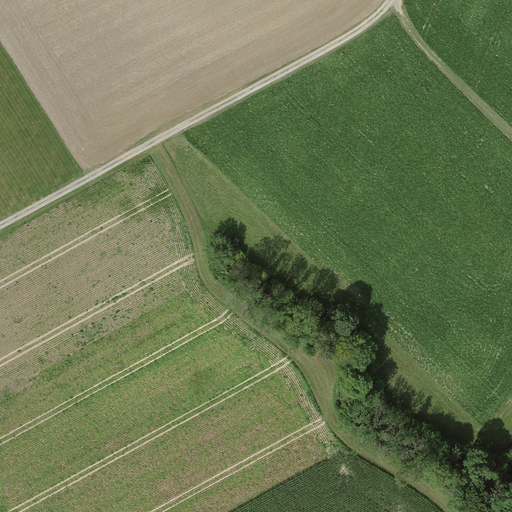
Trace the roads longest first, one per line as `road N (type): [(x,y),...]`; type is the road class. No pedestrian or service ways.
road 1 (track): [(0,224),(337,42),(394,0)]
road 2 (track): [(394,1),(429,54),(511,134)]
